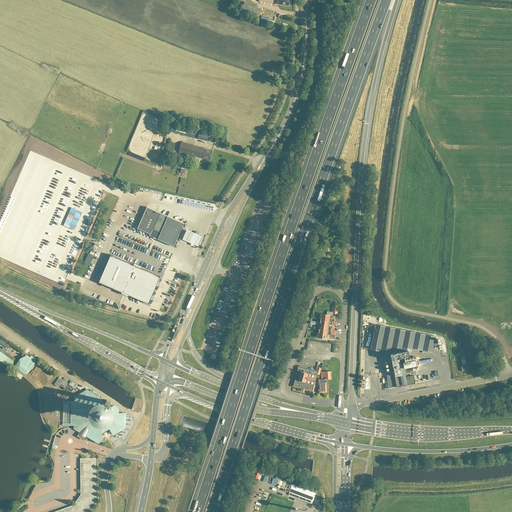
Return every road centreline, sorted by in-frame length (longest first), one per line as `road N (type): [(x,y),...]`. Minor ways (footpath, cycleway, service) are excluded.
road 1 (motorway): [(212,511),(386,0)]
road 2 (motorway): [(371,0),(197,511)]
road 3 (unclassified): [(508,376),(487,330),(401,308),(385,289),(403,115),(430,0)]
road 4 (motorway): [(350,405),(365,130),(396,0)]
road 5 (unclassified): [(279,394),(306,301),(327,288),(344,305),(340,406)]
road 6 (primary): [(186,331),(273,143)]
road 7 (primary): [(273,143),(224,220),(183,313)]
road 8 (primary): [(0,291),(159,382)]
road 9 (primary): [(164,360),(0,290)]
road 10 (trunk): [(511,430),(420,434),(347,424)]
road 11 (unclassified): [(350,405),(508,376)]
road 12 (primary): [(185,394),(335,443)]
road 13 (trunk): [(356,446),(428,452),(511,444)]
road 14 (primary): [(318,417),(257,410),(169,381)]
road 15 (primary): [(318,417),(174,364)]
road 16 (primary): [(273,143),(298,89),(306,0)]
road 17 (unclassified): [(279,394),(205,367),(186,331)]
